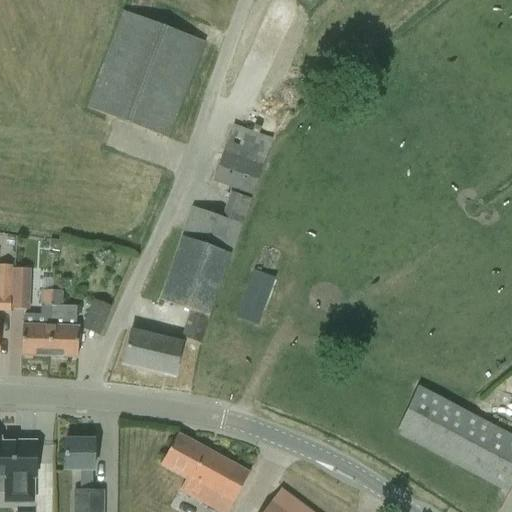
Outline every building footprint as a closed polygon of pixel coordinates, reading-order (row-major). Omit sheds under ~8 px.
[(86,109),(148,133),(167,140),(203,43),(184,36),(122,13),(86,109)] [(212,183),(231,189),(251,197),(271,141),(252,134),(233,127),(212,183)] [(192,208),(183,234),(159,301),(190,313),(181,338),(198,345),(205,326),(249,201),(230,194),(222,219),(192,208)] [(50,241),(49,248),(51,252),(59,253),(60,243),(50,241)] [(0,312),(10,313),(10,312),(12,270),(12,267),(0,266),(0,312)] [(12,270),(10,312),(29,312),(30,271),(12,270)] [(257,326),(274,280),(254,272),(237,319),(257,326)] [(21,327),(20,356),(49,357),(50,340),(51,328),(51,307),(52,292),(54,283),(53,283),(43,282),(41,307),(39,306),(38,316),(23,315),(22,327),(21,327)] [(50,340),(49,357),(76,358),(78,329),(75,329),(76,309),(60,308),(62,283),(54,283),(52,292),(51,307),(51,328),(50,340)] [(98,336),(110,308),(94,301),(82,329),(98,336)] [(174,377),(181,344),(130,331),(122,365),(174,377)] [(510,495),(511,490),(511,435),(421,387),(406,417),(396,434),(510,495)] [(228,511),(239,492),(248,474),(177,435),(168,453),(160,466),(186,480),(180,492),(216,511),(228,511)] [(0,479),(4,479),(4,503),(34,504),(34,481),(35,481),(36,442),(1,441),(1,438),(0,438),(0,479)] [(64,441),(64,471),(80,472),(80,493),(74,493),(74,511),(102,511),(102,493),(90,493),(90,487),(92,487),(92,472),(93,441),(64,441)] [(305,511),(277,491),(266,507),(262,511),(305,511)]
